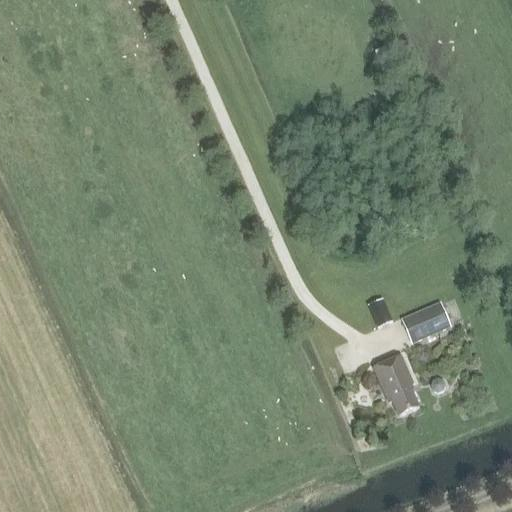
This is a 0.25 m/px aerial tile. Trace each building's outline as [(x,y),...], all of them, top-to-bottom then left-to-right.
[(392,68),(385,50),(374,54),(381,72),(392,68)] [(367,309),(373,322),(388,315),(383,302),(367,309)] [(450,330),(440,305),(401,323),(412,347),(450,330)] [(394,404),(399,417),(420,410),(412,388),(414,387),(403,358),(373,369),(387,406),(394,404)] [(432,395),(437,396),(443,394),(445,389),(443,383),(437,381),(432,384),(430,389),(432,395)]
